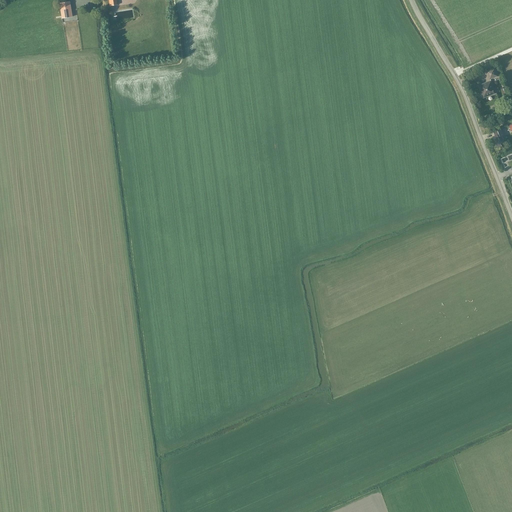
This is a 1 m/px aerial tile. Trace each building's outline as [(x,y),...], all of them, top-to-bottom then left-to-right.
[(60,3),(62,18),(72,17),(70,2),(60,3)] [(128,9),(117,11),(116,9),(115,6),(110,6),(111,18),(129,16),(128,9)] [(490,79),(498,76),(495,68),(487,71),(490,79)] [(491,81),(478,86),(483,99),(496,94),(491,81)] [(501,129),(494,132),(495,135),(493,136),(494,140),(495,139),(498,147),(505,144),(502,135),(504,135),(501,129)]
